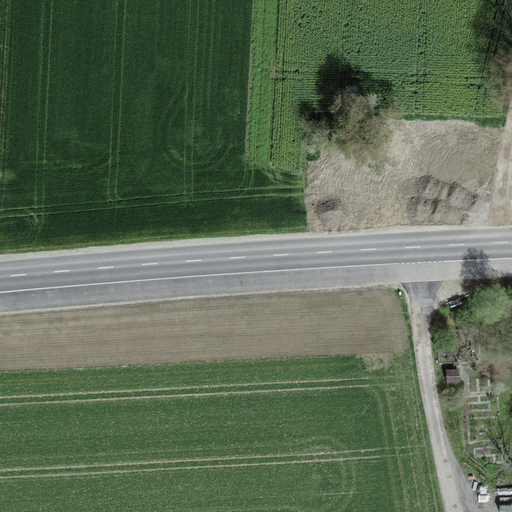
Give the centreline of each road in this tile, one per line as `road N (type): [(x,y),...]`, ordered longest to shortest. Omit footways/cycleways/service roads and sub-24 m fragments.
road 1 (secondary): [(511,241),(0,276)]
road 2 (track): [(420,246),(425,361),(451,511)]
